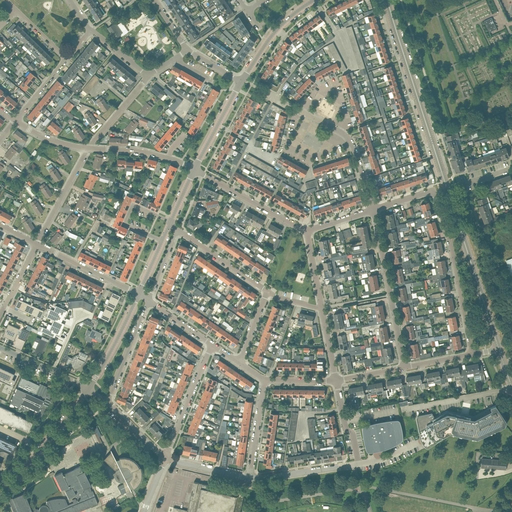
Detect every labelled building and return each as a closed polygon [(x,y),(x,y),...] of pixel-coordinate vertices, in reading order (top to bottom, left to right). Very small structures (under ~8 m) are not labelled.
[(181,0),(179,2),(177,0),(174,0),(168,4),(171,10),(176,7),(181,3),(184,1),(185,0),(181,0)] [(226,2),(224,0),(217,0),(214,2),(210,5),(212,7),(215,5),(216,8),(226,2)] [(349,0),(352,5),(355,10),(357,9),(355,4),(357,2),(356,0),(349,0)] [(96,6),(93,1),(87,5),(90,10),(96,6)] [(184,1),(181,3),(176,7),(171,10),(175,15),(181,10),(179,8),(185,3),(184,1)] [(109,8),(109,7),(112,12),(116,10),(112,2),(107,5),(109,8)] [(226,2),(216,8),(218,10),(215,12),(217,15),(229,7),(226,2)] [(344,2),(338,5),(340,8),(341,11),(347,8),(344,2)] [(338,5),(333,7),(334,11),(336,13),(341,11),(340,8),(338,5)] [(98,8),(96,6),(90,10),(94,15),(102,9),(101,7),(98,8)] [(229,14),(232,12),(229,7),(217,15),(218,17),(221,15),(222,16),(225,14),(226,16),(223,18),(225,21),(231,17),(229,14)] [(334,11),(333,7),(327,10),(332,19),(337,16),(336,13),(334,11)] [(181,10),(175,15),(178,20),(183,16),(190,11),(189,9),(186,11),(184,8),(181,10)] [(103,16),(105,14),(102,9),(94,15),(97,20),(103,16)] [(193,12),(192,10),(190,11),(183,16),(178,20),(181,25),(188,21),(191,18),(189,16),(192,14),(192,13),(193,12)] [(374,14),(368,16),(368,17),(366,18),(368,23),(376,20),(374,14)] [(323,20),(319,15),(314,19),(318,24),(323,20)] [(191,18),(188,21),(181,25),(185,30),(191,25),(201,19),(203,18),(201,16),(193,21),(191,18)] [(242,22),(238,17),(233,21),(236,26),(242,22)] [(489,33),(497,29),(491,18),(484,21),(489,33)] [(203,21),(201,19),(191,25),(185,30),(188,35),(194,31),(193,28),(203,21)] [(318,24),(314,19),(309,22),(313,28),(318,24)] [(213,25),(210,21),(207,23),(210,27),(200,34),(202,37),(207,33),(215,28),(213,25)] [(245,27),(242,22),(236,26),(240,31),(245,27)] [(313,28),(309,22),(304,26),(308,31),(311,35),(313,33),(310,30),(313,28)] [(121,35),(113,24),(108,28),(115,39),(116,38),(117,40),(122,37),(121,35)] [(17,25),(12,30),(10,27),(7,31),(10,34),(11,35),(14,32),(17,35),(22,30),(17,25)] [(308,31),(304,26),(299,29),(303,35),(308,31)] [(378,26),(372,28),(367,30),(369,35),(370,35),(380,32),(378,26)] [(245,27),(240,31),(243,36),(245,35),(249,33),(245,27)] [(200,32),(198,28),(194,31),(188,35),(192,40),(198,36),(196,33),(198,32),(198,33),(200,32)] [(303,35),(299,29),(294,33),(301,43),(306,39),(303,35)] [(22,30),(17,35),(15,37),(19,41),(21,39),(26,34),(22,30)] [(370,36),(370,37),(371,41),(372,41),(376,40),(382,38),(380,32),(370,35),(370,36)] [(251,37),(249,33),(245,35),(248,40),(246,43),(251,47),(255,42),(250,38),(251,37)] [(294,33),(289,37),(290,38),(288,40),(292,44),(296,47),(301,43),(294,33)] [(25,43),(30,38),(26,34),(21,39),(25,43)] [(27,49),(29,47),(34,42),(30,38),(25,43),(23,45),(27,49)] [(213,42),(211,41),(207,38),(203,44),(208,48),(213,42)] [(376,40),(372,41),(373,44),(376,43),(378,46),(384,44),(382,38),(376,40)] [(292,44),(288,40),(286,42),(285,41),(282,46),(288,50),(290,52),(293,47),(291,45),(292,44)] [(88,46),(94,50),(98,46),(92,41),(88,46)] [(34,42),(29,47),(27,49),(32,54),(34,51),(39,46),(34,42)] [(214,52),(218,47),(213,42),(208,48),(214,52)] [(248,52),(251,47),(246,43),(242,48),(248,52)] [(323,48),(324,50),(326,50),(331,61),(329,62),(334,71),(339,69),(340,69),(339,66),(337,64),(337,62),(336,63),(336,61),(334,59),(333,56),(332,53),(330,51),(329,48),(328,45),(323,48)] [(38,56),(43,50),(39,46),(34,51),(38,56)] [(94,50),(88,46),(84,50),(90,55),(94,50)] [(284,55),(288,50),(282,46),(278,51),(284,55)] [(220,56),(224,51),(218,47),(214,52),(220,56)] [(244,57),(248,52),(242,48),(238,53),(243,56),(244,57)] [(42,60),(47,55),(43,50),(38,56),(42,60)] [(86,60),(90,55),(84,50),(81,55),(86,60)] [(228,58),(230,55),(224,51),(220,56),(226,61),(228,58)] [(278,51),(275,56),(281,60),(283,62),(287,57),(284,55),(278,51)] [(244,57),(243,56),(238,53),(235,58),(240,62),(244,57)] [(47,64),(52,59),(47,55),(42,60),(47,64)] [(86,60),(81,55),(77,60),(82,64),(86,60)] [(283,62),(281,60),(275,56),(271,61),(277,65),(280,61),(283,62)] [(112,68),(116,62),(112,58),(107,64),(112,68)] [(231,64),(236,67),(240,62),(235,58),(232,61),(228,58),(226,61),(231,64)] [(78,69),(82,64),(77,60),(73,64),(78,69)] [(274,70),(277,65),(271,61),(268,67),(274,70)] [(116,62),(112,68),(110,69),(115,73),(116,72),(121,66),(116,62)] [(322,66),(318,67),(320,71),(323,77),(329,74),(325,66),(324,65),(323,62),(321,64),(322,66)] [(329,62),(324,65),(325,66),(329,74),(334,71),(329,62)] [(15,68),(17,69),(20,72),(22,74),(27,68),(22,63),(20,65),(20,66),(18,64),(15,68)] [(78,69),(73,64),(69,69),(75,74),(78,69)] [(103,69),(104,68),(101,66),(96,72),(101,76),(105,71),(103,69)] [(121,76),(126,70),(121,66),(116,72),(121,76)] [(181,70),(174,66),(171,72),(174,73),(173,76),(177,78),(178,76),(180,72),(181,70)] [(391,66),(386,68),(384,68),(386,74),(393,72),(391,66)] [(274,70),(268,67),(265,72),(273,77),(274,78),(276,75),(272,73),(274,70)] [(313,71),(314,73),(315,75),(318,80),(323,77),(320,71),(318,67),(318,68),(313,70),(313,71)] [(69,69),(65,74),(71,78),(73,80),(77,76),(75,74),(69,69)] [(126,79),(130,74),(126,70),(121,76),(126,79)] [(181,70),(180,72),(178,76),(182,78),(180,81),(184,82),(185,80),(188,74),(181,70)] [(36,77),(30,72),(26,77),(32,82),(36,77)] [(265,72),(261,77),(270,83),(273,79),(273,77),(265,72)] [(352,72),(349,73),(342,75),(344,81),(346,81),(351,79),(356,78),(355,76),(354,76),(352,72)] [(65,74),(61,78),(67,83),(71,78),(65,74)] [(126,79),(123,82),(128,86),(125,89),(128,92),(132,86),(130,84),(133,80),(135,78),(130,74),(129,75),(126,79)] [(192,84),(196,78),(188,74),(185,80),(192,84)] [(307,80),(305,82),(310,87),(314,82),(313,81),(311,79),(309,77),(307,75),(305,77),(307,80)] [(24,79),(22,77),(20,79),(29,86),(32,82),(26,77),(24,79)] [(200,88),(203,82),(196,78),(192,84),(200,88)] [(348,87),(352,86),(356,84),(355,81),(357,80),(356,78),(351,79),(346,81),(344,81),(346,87),(348,87)] [(397,84),(395,78),(388,80),(390,86),(397,84)] [(20,79),(18,81),(16,84),(19,86),(25,91),(29,86),(20,79)] [(54,83),(55,84),(53,85),(61,92),(63,90),(61,88),(63,85),(61,83),(57,80),(54,83)] [(71,89),(76,94),(81,87),(80,86),(76,82),(74,84),(74,85),(71,89)] [(303,84),(301,82),(299,84),(306,91),(310,87),(305,82),(303,84)] [(161,98),(164,100),(167,96),(165,94),(163,92),(163,91),(155,84),(151,89),(161,98)] [(306,91),(299,84),(298,84),(301,87),(297,91),(298,91),(299,93),(302,95),(306,91)] [(358,90),(356,84),(352,86),(348,87),(346,87),(348,93),(355,91),(358,90)] [(52,87),(52,86),(49,89),(58,96),(61,92),(53,85),(52,87)] [(219,92),(217,91),(210,87),(208,91),(206,94),(215,99),(219,92)] [(176,99),(178,97),(171,92),(166,88),(164,90),(169,94),(176,100),(176,99)] [(293,88),(288,93),(292,95),(297,100),(302,95),(299,93),(298,91),(297,91),(293,88)] [(47,92),(47,93),(46,94),(52,99),(54,101),(58,96),(49,89),(47,92)] [(349,96),(350,99),(360,96),(360,95),(359,93),(361,92),(360,89),(358,90),(355,91),(348,93),(347,93),(348,96),(349,96)] [(12,94),(10,97),(8,95),(3,101),(6,104),(7,105),(12,99),(15,96),(12,94)] [(45,96),(44,95),(42,98),(48,104),(52,99),(46,94),(45,96)] [(211,106),(215,99),(206,94),(202,101),(209,105),(211,106)] [(79,104),(81,99),(74,95),(71,100),(79,104)] [(394,97),(390,99),(392,105),(393,104),(394,104),(402,101),(400,95),(394,97)] [(350,99),(349,99),(350,102),(351,102),(352,105),(358,103),(362,101),(360,96),(350,99)] [(100,97),(95,101),(97,103),(98,103),(104,112),(109,108),(103,99),(102,99),(100,97)] [(39,101),(40,102),(39,103),(44,108),(48,104),(42,98),(39,101)] [(247,104),(256,109),(259,103),(250,98),(247,104)] [(17,103),(12,99),(7,105),(9,106),(12,109),(17,103)] [(148,103),(147,103),(140,111),(144,114),(145,115),(154,105),(149,101),(148,103)] [(211,106),(209,105),(202,101),(198,108),(201,110),(207,113),(211,106)] [(358,103),(352,105),(353,110),(360,108),(363,107),(362,101),(358,103)] [(394,104),(393,104),(394,107),(397,106),(398,109),(404,107),(402,101),(394,104)] [(66,104),(63,108),(65,110),(68,113),(69,112),(74,106),(68,102),(66,104)] [(37,105),(37,104),(34,107),(41,113),(43,110),(44,112),(46,110),(44,108),(39,103),(37,105)] [(247,104),(244,109),(250,112),(253,114),(256,109),(247,104)] [(32,110),(32,111),(31,112),(39,119),(43,114),(41,113),(34,107),(32,110)] [(404,107),(398,109),(395,110),(397,116),(406,113),(404,107)] [(354,111),(352,111),(353,114),(354,113),(355,116),(357,116),(362,114),(360,108),(353,110),(354,111)] [(82,112),(84,115),(85,117),(91,126),(97,123),(90,114),(88,112),(86,109),(82,112)] [(247,117),(250,112),(244,109),(241,114),(247,117)] [(65,110),(63,112),(65,114),(71,119),(74,116),(69,112),(68,113),(65,110)] [(202,121),(207,113),(201,110),(197,117),(202,121)] [(283,111),(282,113),(282,115),(279,114),(278,120),(285,122),(286,116),(287,112),(283,111)] [(27,118),(29,120),(30,119),(35,123),(39,119),(31,112),(30,114),(29,113),(27,117),(28,117),(27,118)] [(66,120),(65,121),(68,124),(71,119),(65,114),(63,117),(66,120)] [(241,114),(238,120),(244,123),(247,125),(248,122),(250,119),(247,117),(241,114)] [(357,116),(355,116),(357,122),(359,122),(362,121),(364,120),(362,114),(357,116)] [(154,122),(141,117),(139,121),(152,126),(153,127),(156,123),(153,123),(154,122)] [(198,128),(202,121),(197,117),(193,125),(198,128)] [(408,118),(405,119),(399,121),(401,127),(407,124),(410,124),(408,118)] [(132,121),(125,129),(129,133),(130,133),(139,123),(134,119),(132,121)] [(276,126),(283,128),(285,122),(278,120),(275,119),(273,125),(276,126)] [(54,123),(52,121),(50,123),(47,127),(51,131),(56,125),(58,123),(59,122),(57,120),(54,123)] [(243,126),(244,123),(238,120),(235,125),(241,128),(245,130),(246,128),(243,126)] [(171,122),(168,125),(176,131),(181,125),(176,121),(173,124),(171,122)] [(60,125),(58,123),(56,125),(51,131),(56,134),(61,128),(59,126),(60,125)] [(410,124),(407,124),(401,127),(403,133),(405,132),(411,130),(410,124)] [(176,131),(168,125),(162,131),(165,133),(171,138),(176,131)] [(193,125),(191,127),(188,132),(194,135),(198,128),(193,125)] [(235,125),(232,131),(238,134),(241,128),(235,125)] [(75,131),(73,132),(79,141),(85,137),(79,128),(78,129),(76,126),(73,128),(75,131)] [(20,144),(24,148),(27,145),(24,143),(27,139),(25,138),(25,137),(17,130),(13,135),(21,142),(20,144)] [(370,130),(367,131),(361,133),(363,139),(369,137),(373,136),(371,130),(370,130)] [(413,136),(411,130),(405,132),(407,138),(413,136)] [(153,131),(151,133),(157,137),(165,144),(171,138),(165,133),(162,138),(153,131)] [(450,135),(446,136),(448,142),(455,140),(457,140),(458,139),(460,139),(459,136),(457,131),(449,133),(450,135)] [(124,133),(123,139),(128,139),(129,140),(141,141),(144,137),(130,135),(130,134),(124,133)] [(234,143),(234,142),(236,137),(230,134),(227,140),(234,143)] [(413,136),(407,138),(404,139),(405,145),(409,144),(415,141),(413,136)] [(165,144),(157,137),(152,143),(155,145),(155,146),(160,151),(165,144)] [(231,148),(234,143),(227,140),(225,145),(231,148)] [(447,143),(447,144),(447,145),(448,145),(449,148),(457,146),(455,140),(448,142),(447,142),(447,143)] [(417,147),(415,141),(409,144),(411,149),(417,147)] [(15,143),(12,147),(11,147),(4,156),(8,159),(9,159),(16,151),(19,153),(23,149),(19,146),(15,143)] [(268,143),(266,149),(277,152),(279,145),(276,145),(272,144),(268,143)] [(234,150),(231,148),(225,145),(222,150),(228,154),(231,156),(234,150)] [(450,152),(450,153),(451,153),(451,154),(459,152),(457,146),(449,148),(450,152)] [(419,153),(417,147),(411,149),(412,155),(419,153)] [(500,150),(500,151),(501,151),(503,157),(503,158),(509,157),(508,155),(508,154),(509,153),(508,148),(506,149),(506,148),(501,149),(500,150)] [(62,150),(59,152),(60,154),(59,155),(62,160),(65,165),(70,161),(64,152),(63,152),(62,150)] [(220,153),(219,156),(225,159),(228,154),(222,150),(221,151),(220,153)] [(500,151),(495,153),(497,159),(498,161),(503,159),(503,158),(503,157),(501,151),(500,151)] [(461,157),(459,152),(451,154),(453,160),(461,157)] [(378,153),(375,154),(368,156),(370,162),(380,159),(378,153)] [(412,155),(409,156),(411,162),(421,159),(419,153),(412,155)] [(498,161),(495,153),(489,155),(492,163),(498,161)] [(100,155),(97,154),(96,156),(95,156),(92,167),(99,169),(102,158),(100,157),(100,155)] [(492,163),(489,155),(483,156),(486,165),(487,164),(487,165),(488,164),(492,163)] [(219,156),(216,161),(217,162),(222,165),(224,166),(227,160),(225,159),(219,156)] [(286,159),(280,156),(275,165),(281,168),(286,159)] [(486,165),(483,156),(478,158),(480,167),(484,165),(484,166),(485,165),(486,165)] [(472,160),(472,159),(466,161),(462,162),(461,157),(453,160),(452,160),(454,166),(456,172),(458,171),(458,173),(464,171),(463,169),(464,169),(464,167),(466,167),(467,169),(468,169),(468,170),(474,168),(473,163),(472,160)] [(348,158),(342,160),(344,166),(350,164),(348,158)] [(472,160),(473,163),(474,168),(474,169),(480,167),(478,158),(472,160)] [(148,159),(147,161),(147,163),(142,162),(141,167),(146,168),(147,166),(154,168),(156,161),(148,159)] [(288,168),(291,162),(286,159),(281,168),(283,165),(288,168)] [(381,165),(380,159),(370,162),(372,168),(378,166),(381,165)] [(133,168),(133,161),(125,160),(124,167),(125,167),(124,173),(126,173),(126,171),(133,172),(133,171),(133,168)] [(342,160),(336,162),(337,163),(338,168),(339,172),(342,171),(341,167),(344,166),(342,160)] [(216,161),(213,167),(219,170),(222,165),(216,161)] [(291,162),(288,168),(286,171),(291,174),(293,171),(296,165),(291,162)] [(336,162),(330,164),(331,165),(332,170),(334,174),(339,172),(338,168),(337,163),(336,162)] [(10,165),(6,168),(12,173),(10,175),(14,179),(17,175),(21,178),(23,175),(10,165)] [(176,168),(174,167),(170,165),(167,172),(173,175),(176,168)] [(299,174),(302,168),(296,165),(293,171),(299,174)] [(327,172),(324,165),(319,167),(322,178),(324,185),(325,188),(331,186),(329,181),(326,181),(323,173),(327,172)] [(378,166),(372,168),(374,174),(380,172),(380,170),(383,169),(381,165),(378,166)] [(51,168),(49,166),(46,168),(50,172),(56,181),(61,178),(55,169),(54,169),(52,167),(51,168)] [(322,178),(319,167),(313,169),(316,180),(317,182),(319,181),(319,179),(322,178)] [(305,175),(307,171),(302,168),(299,174),(304,177),(305,175)] [(241,174),(235,171),(235,173),(232,177),(238,181),(239,179),(241,174)] [(243,171),(241,174),(239,179),(238,181),(243,184),(248,174),(243,171)] [(169,183),(173,175),(167,172),(163,180),(169,183)] [(416,173),(413,174),(415,180),(416,184),(422,182),(422,180),(420,175),(418,172),(416,172),(416,173)] [(91,174),(88,181),(86,180),(84,186),(91,189),(95,179),(96,180),(97,177),(95,176),(91,174)] [(415,180),(413,174),(407,176),(410,186),(416,184),(415,180)] [(407,176),(401,178),(404,188),(410,186),(407,176)] [(247,177),(243,184),(248,186),(252,180),(247,177)] [(259,180),(254,177),(253,178),(252,180),(248,186),(254,189),(257,183),(259,180)] [(499,179),(501,187),(503,191),(508,189),(507,185),(504,177),(501,178),(499,179)] [(404,188),(401,178),(395,180),(398,189),(404,188)] [(493,182),(496,189),(501,187),(499,179),(498,180),(497,179),(496,180),(493,181),(493,182)] [(166,190),(169,183),(163,180),(160,188),(166,190)] [(262,182),(260,185),(257,183),(254,189),(259,192),(264,183),(262,182)] [(487,189),(488,192),(490,192),(496,190),(496,189),(493,182),(487,184),(489,188),(487,189)] [(30,188),(29,186),(27,184),(24,186),(27,190),(33,196),(36,194),(31,188),(30,188)] [(45,186),(44,184),(39,187),(41,189),(47,198),(52,195),(46,186),(45,186)] [(383,184),(382,184),(378,185),(381,195),(387,193),(384,187),(383,184)] [(262,186),(259,192),(265,195),(268,189),(270,186),(267,185),(265,188),(262,186)] [(393,191),(390,185),(384,187),(387,193),(393,191)] [(272,188),(270,186),(265,195),(270,198),(275,189),(272,188)] [(337,193),(338,197),(337,197),(339,202),(336,203),(339,210),(344,208),(342,198),(340,192),(338,192),(336,186),(332,187),(332,189),(332,190),(333,194),(337,193)] [(210,190),(203,187),(200,195),(206,198),(208,193),(213,195),(214,192),(210,190)] [(163,198),(166,190),(160,188),(157,195),(163,198)] [(131,200),(132,198),(133,194),(125,190),(120,202),(122,204),(122,203),(128,206),(131,200)] [(353,194),(356,204),(362,202),(359,192),(353,194)] [(96,201),(96,200),(100,201),(100,200),(101,200),(101,203),(100,203),(99,206),(102,208),(107,197),(103,196),(93,193),(91,199),(92,201),(94,202),(96,201)] [(87,197),(83,194),(82,197),(81,196),(76,206),(81,209),(83,206),(86,207),(87,207),(88,204),(88,203),(85,202),(86,200),(90,201),(91,198),(87,197)] [(139,204),(141,197),(133,194),(132,198),(131,200),(139,204)] [(281,197),(276,194),(275,195),(273,200),(278,203),(281,197)] [(353,194),(347,196),(347,197),(350,206),(356,204),(353,194)] [(487,194),(484,196),(480,197),(481,199),(477,200),(479,206),(480,206),(486,204),(487,204),(488,203),(485,197),(488,196),(487,194)] [(159,205),(163,198),(157,195),(153,203),(159,205)] [(286,195),(284,198),(281,197),(278,203),(283,206),(287,200),(288,197),(289,196),(286,195)] [(291,199),(288,197),(287,200),(283,206),(289,209),(292,203),(294,199),(292,198),(291,199)] [(350,206),(347,197),(342,198),(344,208),(350,206)] [(143,198),(140,204),(157,212),(159,206),(159,205),(153,203),(146,199),(143,198)] [(335,199),(329,201),(330,202),(331,205),(333,211),(339,210),(336,203),(335,199)] [(35,200),(32,203),(33,205),(32,206),(38,215),(43,211),(37,202),(37,203),(35,200)] [(206,202),(207,208),(219,206),(218,200),(206,202)] [(120,202),(118,206),(117,205),(116,209),(119,211),(125,213),(128,206),(122,203),(122,204),(120,202)] [(297,206),(294,212),(299,215),(304,206),(305,205),(304,205),(305,203),(303,202),(303,204),(299,202),(297,206)] [(330,202),(324,204),(325,207),(327,213),(333,211),(331,205),(330,202)] [(229,209),(227,213),(232,216),(231,217),(232,218),(228,224),(232,226),(237,218),(234,216),(236,213),(237,213),(238,211),(240,207),(233,203),(230,209),(229,209)] [(292,203),(289,209),(294,212),(297,206),(292,203)] [(430,209),(429,203),(421,205),(423,211),(430,209)] [(479,207),(478,207),(479,209),(481,212),(488,209),(486,204),(487,204),(486,204),(480,206),(479,206),(478,206),(479,207)] [(27,217),(30,213),(24,206),(17,213),(20,217),(24,213),(27,217)] [(192,214),(198,216),(200,211),(203,212),(204,209),(201,208),(196,206),(192,214)] [(310,209),(304,206),(299,215),(305,218),(308,212),(310,209)] [(492,208),(488,209),(481,212),(483,218),(490,215),(494,213),(492,208)] [(420,212),(421,214),(424,213),(425,217),(432,215),(430,209),(423,211),(420,212)] [(122,221),(125,213),(119,211),(116,218),(120,220),(122,221)] [(241,214),(238,220),(241,222),(244,224),(244,223),(246,220),(249,221),(253,214),(247,211),(245,216),(241,214)] [(394,214),(392,214),(385,216),(386,222),(398,219),(401,219),(401,217),(397,217),(397,216),(398,214),(397,213),(396,212),(394,212),(394,214)] [(11,221),(14,217),(6,213),(3,220),(8,223),(10,220),(11,221)] [(71,216),(71,215),(64,224),(69,228),(76,219),(77,217),(73,213),(71,216)] [(249,221),(252,223),(249,229),(251,231),(253,227),(259,217),(253,214),(249,221)] [(484,217),(483,218),(485,224),(486,223),(490,222),(490,224),(495,222),(500,220),(499,216),(496,217),(492,218),(490,215),(484,217)] [(23,222),(29,232),(34,228),(28,219),(27,220),(26,217),(23,219),(24,221),(23,222)] [(260,227),(264,220),(259,217),(253,227),(256,228),(257,226),(260,227)] [(122,221),(120,220),(116,218),(112,226),(118,228),(120,226),(122,221)] [(198,220),(196,223),(190,219),(187,225),(194,229),(196,226),(200,228),(203,223),(198,220)] [(398,219),(386,222),(387,228),(396,226),(397,229),(407,227),(406,223),(399,225),(398,219)] [(427,224),(428,227),(424,229),(425,231),(426,231),(437,228),(435,221),(430,223),(427,224)] [(220,233),(221,234),(222,233),(223,231),(226,228),(229,230),(230,228),(224,223),(218,232),(220,234),(220,233)] [(270,224),(269,226),(266,231),(272,234),(276,227),(270,224)] [(109,228),(117,232),(124,235),(127,229),(120,226),(118,228),(118,229),(111,226),(109,228)] [(368,233),(366,226),(359,227),(361,234),(368,233)] [(407,227),(397,229),(397,231),(388,233),(389,239),(401,237),(400,232),(409,230),(408,226),(407,227)] [(272,234),(270,237),(273,238),(274,235),(278,237),(282,230),(276,227),(272,234)] [(258,234),(255,240),(257,241),(260,235),(263,230),(260,228),(257,234),(258,234)] [(437,228),(426,231),(428,237),(423,238),(423,241),(430,240),(429,237),(438,234),(437,228)] [(129,230),(126,236),(136,241),(142,243),(143,243),(145,237),(129,230)] [(260,236),(257,242),(260,244),(266,232),(263,230),(260,235),(260,236)] [(50,240),(55,245),(62,237),(61,235),(63,233),(60,231),(58,233),(57,232),(50,240)] [(81,237),(70,233),(68,237),(79,241),(81,237)] [(224,237),(221,234),(220,233),(220,234),(218,236),(214,241),(216,243),(215,244),(218,246),(219,245),(224,237)] [(369,240),(368,233),(361,234),(362,241),(369,240)] [(224,248),(229,240),(224,237),(219,245),(224,248)] [(401,237),(389,239),(391,246),(398,244),(397,241),(402,240),(401,237)] [(232,239),(231,238),(229,240),(224,248),(229,251),(232,246),(230,244),(232,241),(231,240),(232,239)] [(273,247),(278,249),(282,240),(277,238),(273,247)] [(331,246),(330,244),(330,239),(319,241),(320,248),(331,246)] [(360,249),(357,250),(356,247),(352,248),(353,254),(363,252),(362,249),(371,247),(369,240),(362,241),(363,245),(359,246),(360,249)] [(139,251),(142,243),(136,241),(133,248),(139,251)] [(235,241),(233,245),(232,246),(229,251),(233,254),(239,246),(236,244),(237,242),(235,241)] [(442,247),(441,241),(433,242),(435,249),(442,247)] [(15,242),(13,245),(12,248),(15,249),(21,252),(24,246),(15,242)] [(416,246),(415,243),(409,244),(401,246),(399,246),(399,248),(391,250),(391,254),(392,254),(393,257),(404,255),(403,251),(406,251),(406,248),(416,246)] [(186,247),(180,244),(178,249),(190,253),(190,252),(192,249),(189,248),(186,247)] [(239,246),(233,254),(238,258),(240,255),(242,252),(244,249),(239,246)] [(331,246),(320,248),(322,255),(327,254),(329,254),(327,247),(331,246)] [(435,249),(431,250),(432,255),(427,256),(428,260),(433,259),(433,256),(443,254),(442,247),(435,249)] [(136,258),(139,251),(133,248),(130,256),(136,258)] [(18,258),(21,252),(15,249),(12,255),(18,258)] [(178,249),(179,249),(178,251),(178,252),(177,255),(183,257),(185,254),(187,255),(188,253),(190,254),(190,253),(178,249)] [(244,249),(242,252),(240,255),(238,258),(243,261),(248,253),(244,249)] [(8,253),(5,251),(4,253),(11,257),(9,260),(15,264),(18,258),(12,255),(8,253)] [(88,256),(85,254),(80,252),(77,258),(85,262),(88,256)] [(97,256),(90,252),(88,256),(85,262),(92,265),(96,260),(97,256)] [(249,252),(249,253),(248,253),(243,261),(248,264),(251,260),(254,255),(249,252)] [(256,252),(254,255),(251,260),(248,264),(253,267),(256,262),(259,257),(257,256),(258,254),(256,252)] [(373,261),(372,254),(369,254),(365,255),(366,260),(366,262),(370,261),(373,261)] [(183,257),(177,255),(176,258),(175,258),(174,260),(181,263),(183,257)] [(194,261),(197,263),(194,267),(197,269),(197,268),(199,265),(203,258),(202,257),(199,255),(194,261)] [(393,257),(394,264),(396,263),(399,263),(401,262),(404,262),(404,257),(406,257),(405,255),(404,255),(393,257)] [(48,259),(42,256),(39,262),(46,266),(52,269),(54,265),(47,262),(48,259)] [(132,266),(136,258),(130,256),(126,263),(132,266)] [(264,261),(259,257),(256,262),(253,267),(257,271),(261,265),(264,261)] [(205,260),(203,258),(199,265),(197,268),(199,269),(201,266),(204,268),(208,262),(205,259),(205,260)] [(428,264),(434,263),(434,266),(438,265),(438,268),(446,266),(444,260),(434,262),(433,259),(428,260),(428,264)] [(13,269),(15,264),(9,260),(6,266),(13,269)] [(100,269),(103,263),(96,260),(92,265),(100,269)] [(181,263),(174,260),(173,262),(174,262),(173,266),(179,268),(181,263)] [(267,263),(264,261),(261,265),(257,271),(262,274),(266,269),(263,267),(267,263)] [(331,269),(330,261),(323,263),(325,270),(331,269)] [(361,263),(363,270),(366,269),(366,270),(368,269),(369,269),(370,269),(375,268),(373,261),(370,261),(366,262),(361,263)] [(45,269),(46,266),(39,262),(36,267),(47,273),(48,270),(45,269)] [(211,264),(208,262),(204,268),(209,271),(213,265),(211,264)] [(108,273),(110,267),(103,263),(100,269),(108,273)] [(129,274),(132,266),(126,263),(123,271),(129,274)] [(395,269),(396,276),(398,275),(403,275),(407,274),(406,269),(412,268),(412,266),(411,263),(405,265),(406,267),(399,268),(395,269)] [(215,266),(214,266),(213,265),(209,271),(214,274),(218,268),(215,266)] [(10,275),(13,269),(6,266),(3,272),(10,275)] [(179,268),(173,266),(172,269),(171,269),(170,271),(177,274),(179,268)] [(446,266),(438,268),(439,274),(447,273),(446,266)] [(47,273),(36,267),(33,273),(45,280),(48,274),(47,273)] [(221,271),(221,270),(218,268),(214,274),(219,278),(223,272),(221,271)] [(331,269),(325,270),(326,277),(333,276),(331,269)] [(68,271),(67,273),(65,277),(62,275),(60,281),(65,284),(66,281),(69,283),(71,280),(74,274),(68,271)] [(123,271),(120,278),(126,281),(129,274),(123,271)] [(177,274),(170,271),(169,273),(170,273),(168,276),(175,279),(177,274)] [(7,280),(10,275),(3,272),(0,277),(7,280)] [(59,279),(61,274),(58,272),(52,283),(53,284),(51,289),(53,291),(59,279)] [(224,272),(224,273),(223,272),(219,278),(223,281),(226,277),(228,275),(224,272)] [(45,280),(33,273),(30,279),(36,282),(43,285),(45,280)] [(73,281),(71,286),(70,289),(73,290),(74,287),(76,283),(79,276),(74,274),(71,280),(73,281)] [(228,275),(226,277),(223,281),(221,284),(226,287),(232,278),(230,277),(231,277),(228,275)] [(369,278),(364,279),(365,284),(374,282),(377,282),(376,275),(373,275),(371,276),(369,276),(369,278)] [(82,286),(85,279),(79,276),(76,283),(82,286)] [(175,279),(168,276),(167,280),(166,279),(165,282),(173,285),(176,286),(178,283),(174,282),(175,279)] [(345,277),(335,279),(336,283),(328,284),(329,291),(340,289),(339,282),(345,281),(345,279),(348,279),(348,277),(345,277)] [(430,282),(430,283),(437,281),(439,287),(442,287),(447,286),(449,285),(448,279),(440,280),(439,277),(429,279),(427,280),(428,282),(430,282)] [(234,279),(232,278),(226,287),(226,288),(225,288),(228,290),(231,286),(233,287),(237,281),(234,279)] [(33,288),(36,282),(30,279),(27,284),(29,285),(33,288)] [(87,288),(91,282),(85,279),(82,286),(87,288)] [(240,284),(240,283),(237,281),(233,287),(238,291),(242,285),(240,284)] [(93,291),(96,285),(91,282),(87,288),(93,291)] [(173,285),(165,282),(165,284),(164,287),(171,290),(173,285)] [(374,282),(365,284),(366,291),(363,292),(363,295),(368,294),(367,291),(373,290),(379,289),(377,282),(374,282)] [(413,286),(412,282),(402,284),(403,287),(399,288),(400,295),(402,294),(411,293),(410,293),(409,286),(413,286)] [(56,297),(63,284),(60,283),(54,296),(56,297)] [(33,288),(29,285),(27,284),(24,290),(26,291),(25,294),(30,297),(31,293),(30,293),(32,291),(45,297),(46,294),(40,291),(37,290),(33,288)] [(98,297),(102,288),(96,285),(93,291),(96,293),(95,295),(98,297)] [(238,291),(234,296),(237,297),(240,292),(243,294),(247,288),(243,286),(242,285),(238,291)] [(163,290),(162,290),(161,292),(160,293),(168,296),(169,295),(171,296),(173,291),(171,290),(164,287),(163,290)] [(245,295),(241,300),(242,301),(240,303),(243,305),(246,300),(252,292),(250,290),(247,288),(243,294),(245,295)] [(330,298),(337,297),(340,296),(339,289),(340,289),(329,291),(330,298)] [(185,295),(181,292),(178,299),(181,301),(177,307),(181,309),(182,310),(186,304),(190,299),(191,297),(189,295),(187,298),(185,296),(185,295)] [(253,292),(252,292),(246,300),(243,305),(245,306),(250,299),(252,300),(256,294),(253,292)] [(120,296),(118,295),(112,293),(109,299),(117,302),(118,300),(120,296)] [(168,296),(160,293),(159,297),(171,301),(172,299),(168,297),(168,296)] [(409,300),(409,303),(418,301),(418,299),(412,299),(411,293),(402,294),(400,295),(401,301),(402,301),(409,300)] [(214,300),(211,298),(207,295),(205,298),(209,301),(213,303),(214,300)] [(452,298),(452,297),(444,299),(445,303),(441,303),(442,306),(453,304),(452,301),(453,301),(453,297),(452,298)] [(18,299),(15,307),(19,309),(19,308),(21,310),(25,302),(18,299)] [(117,302),(109,299),(106,305),(104,304),(114,309),(116,305),(115,305),(117,302)] [(418,301),(409,303),(410,305),(403,307),(404,313),(405,313),(414,311),(413,307),(417,306),(417,304),(419,304),(418,301)] [(31,302),(30,305),(25,302),(21,310),(24,311),(23,311),(27,313),(32,303),(31,302)] [(32,305),(33,303),(32,303),(27,313),(31,315),(32,314),(34,315),(37,308),(32,305)] [(114,309),(104,304),(103,305),(106,306),(103,312),(109,314),(111,315),(112,313),(114,309)] [(187,314),(191,307),(186,304),(182,310),(184,311),(187,314)] [(443,312),(430,314),(431,318),(434,317),(444,315),(444,312),(454,310),(453,304),(442,306),(443,312)] [(193,305),(191,308),(191,307),(187,314),(190,316),(192,317),(196,311),(199,306),(199,305),(197,305),(196,307),(193,305)] [(376,306),(371,307),(373,315),(376,314),(376,313),(383,312),(382,305),(376,306)] [(49,309),(47,313),(48,313),(61,319),(62,316),(65,317),(67,311),(56,306),(53,310),(49,308),(49,309)] [(201,307),(199,306),(196,311),(192,317),(193,318),(196,320),(203,311),(200,309),(201,307)] [(283,310),(280,308),(273,306),(271,312),(280,315),(283,310)] [(40,319),(44,311),(37,308),(34,315),(36,317),(40,319)] [(211,309),(209,308),(205,312),(203,311),(196,320),(200,322),(201,323),(211,309)] [(210,321),(208,319),(213,311),(211,309),(201,323),(203,324),(203,325),(206,327),(209,322),(210,321)] [(249,321),(250,318),(246,315),(247,314),(240,309),(237,313),(249,321)] [(423,317),(423,316),(416,318),(414,311),(405,313),(404,313),(405,320),(406,320),(407,320),(412,319),(413,321),(424,319),(423,317)] [(111,315),(109,314),(103,312),(100,318),(108,322),(110,318),(109,318),(111,315)] [(278,321),(280,315),(271,312),(269,318),(275,320),(278,321)] [(376,314),(372,315),(373,322),(369,322),(370,326),(377,324),(379,324),(378,320),(385,319),(383,312),(376,313),(376,314)] [(53,321),(51,325),(62,330),(65,324),(60,322),(61,319),(48,313),(46,317),(53,321)] [(305,322),(306,315),(299,313),(298,321),(305,322)] [(343,313),(341,313),(334,315),(335,322),(346,319),(345,314),(344,314),(343,313)] [(306,315),(305,322),(304,325),(312,327),(314,336),(318,336),(316,325),(312,325),(313,323),(312,323),(313,316),(306,315)] [(163,321),(151,316),(149,321),(150,321),(157,324),(158,324),(158,322),(161,324),(163,321)] [(455,316),(453,317),(448,318),(449,324),(454,323),(457,323),(455,316)] [(213,317),(210,321),(209,322),(206,327),(209,329),(211,330),(217,320),(213,317)] [(222,318),(220,317),(217,320),(211,330),(213,331),(212,331),(216,333),(220,327),(217,326),(222,318)] [(273,326),(275,320),(269,318),(267,324),(273,326)] [(287,330),(288,331),(290,327),(295,329),(298,321),(295,320),(291,318),(287,330)] [(335,322),(336,329),(345,327),(346,330),(357,328),(356,325),(347,327),(346,319),(335,322)] [(424,319),(413,321),(413,324),(406,326),(408,332),(409,332),(416,331),(417,331),(416,324),(424,322),(424,319)] [(157,324),(150,321),(149,323),(150,323),(148,326),(155,329),(157,324)] [(227,327),(222,323),(220,327),(216,333),(219,335),(221,336),(224,331),(226,328),(227,327)] [(6,328),(5,328),(4,330),(5,331),(3,336),(13,341),(19,329),(8,324),(6,328)] [(271,332),(273,326),(267,324),(264,330),(271,332)] [(362,335),(369,333),(368,330),(375,328),(376,335),(387,333),(386,326),(378,328),(377,324),(370,326),(364,327),(361,327),(362,335)] [(62,330),(51,325),(49,330),(42,327),(41,327),(40,331),(53,337),(54,334),(59,336),(62,330)] [(168,325),(164,335),(167,336),(168,334),(173,337),(177,331),(168,325)] [(155,329),(148,326),(147,330),(146,329),(145,331),(153,334),(155,329)] [(231,331),(226,328),(224,331),(221,336),(222,337),(222,338),(225,340),(228,337),(229,334),(231,331)] [(238,332),(236,334),(234,337),(230,343),(232,344),(235,346),(239,340),(241,337),(240,336),(243,331),(240,328),(239,330),(238,332)] [(357,328),(346,330),(346,334),(338,335),(339,343),(346,341),(350,340),(348,333),(357,332),(357,328)] [(18,338),(25,341),(29,332),(22,329),(18,338)] [(85,338),(85,339),(85,340),(86,340),(91,342),(93,338),(100,342),(101,339),(98,338),(99,336),(100,336),(101,334),(92,329),(91,331),(87,330),(85,335),(85,336),(86,336),(85,338)] [(270,335),(271,332),(264,330),(262,336),(271,339),(273,340),(274,336),(270,335)] [(153,334),(145,331),(145,334),(144,337),(151,340),(153,334)] [(177,331),(173,337),(175,338),(170,346),(173,347),(174,345),(178,340),(181,334),(177,331)] [(414,338),(416,338),(418,337),(418,336),(416,331),(409,332),(408,332),(409,339),(410,339),(414,338)] [(370,344),(371,347),(381,345),(381,342),(382,341),(384,341),(389,340),(387,333),(376,335),(377,342),(370,344)] [(182,343),(186,337),(181,334),(178,340),(182,343)] [(234,337),(229,334),(228,337),(225,340),(228,342),(229,342),(230,343),(234,337)] [(269,345),(271,339),(262,336),(260,342),(269,345)] [(41,339),(36,337),(35,341),(32,347),(36,348),(34,352),(37,353),(37,352),(42,354),(43,352),(47,342),(41,339)] [(142,340),(141,342),(152,347),(153,348),(154,344),(150,342),(151,340),(144,337),(143,340),(142,340)] [(187,346),(191,341),(186,337),(182,343),(187,346)] [(420,340),(416,340),(417,343),(410,344),(411,351),(413,351),(419,349),(422,349),(421,344),(428,343),(427,341),(434,339),(433,337),(428,338),(420,340)] [(192,350),(195,346),(196,344),(191,341),(187,346),(192,350)] [(339,343),(341,350),(349,348),(350,351),(361,349),(360,346),(351,348),(351,344),(347,345),(346,341),(339,343)] [(453,343),(449,344),(451,349),(447,350),(448,351),(448,354),(454,353),(453,350),(462,348),(460,341),(453,343)] [(152,347),(141,342),(140,344),(141,345),(140,348),(150,352),(152,347)] [(267,351),(269,345),(260,342),(258,348),(264,350),(267,351)] [(196,344),(195,346),(192,350),(190,353),(187,357),(188,358),(191,359),(195,362),(196,359),(192,356),(195,352),(197,353),(201,347),(196,344)] [(390,347),(388,347),(384,348),(383,348),(384,355),(389,354),(391,354),(390,347)] [(150,352),(140,348),(138,351),(137,353),(144,356),(148,357),(149,357),(151,352),(150,352)] [(262,356),(264,350),(258,348),(255,354),(262,356)] [(361,349),(350,351),(350,355),(342,356),(343,364),(353,362),(353,361),(355,361),(353,354),(362,353),(361,352),(366,351),(365,348),(361,349)] [(62,356),(66,358),(65,359),(66,358),(68,359),(66,364),(69,365),(69,366),(72,368),(74,368),(80,370),(82,364),(83,363),(83,362),(84,363),(88,355),(80,351),(78,356),(79,356),(77,360),(73,358),(69,357),(67,356),(69,351),(65,349),(62,356)] [(411,351),(412,358),(414,357),(420,356),(420,359),(421,359),(428,358),(431,357),(430,353),(427,353),(424,354),(423,349),(422,349),(419,349),(413,351),(411,351)] [(144,356),(137,353),(136,355),(137,355),(135,359),(142,361),(146,363),(148,357),(144,356)] [(179,362),(180,363),(179,365),(182,366),(187,368),(189,369),(192,370),(194,365),(185,361),(186,359),(182,356),(179,354),(177,358),(178,358),(177,361),(179,362)] [(255,354),(253,360),(263,364),(265,358),(262,356),(255,354)] [(384,355),(381,356),(380,356),(382,363),(386,362),(393,361),(391,354),(389,354),(384,355)] [(371,360),(378,359),(377,357),(367,359),(369,366),(372,365),(371,360)] [(142,361),(135,359),(134,362),(133,361),(132,364),(140,367),(142,361)] [(224,363),(219,360),(218,362),(215,366),(213,370),(214,371),(211,374),(215,376),(218,372),(219,371),(223,365),(224,363)] [(352,369),(354,369),(353,364),(353,362),(343,364),(345,371),(352,369)] [(223,365),(220,369),(219,371),(221,373),(224,374),(225,372),(228,368),(229,367),(226,365),(224,363),(223,365)] [(140,367),(132,364),(132,366),(131,369),(138,372),(140,367)] [(478,366),(478,364),(472,365),(473,372),(474,376),(480,375),(481,382),(485,381),(483,370),(479,371),(478,366)] [(192,370),(189,369),(187,368),(182,366),(180,371),(183,373),(187,374),(190,375),(192,370)] [(0,378),(11,384),(13,380),(11,379),(12,379),(14,374),(0,367),(0,378)] [(227,374),(226,376),(229,378),(230,376),(232,372),(234,370),(229,367),(228,368),(225,372),(227,374)] [(138,372),(131,369),(130,373),(129,372),(128,374),(140,379),(141,377),(136,375),(138,372)] [(452,371),(452,369),(446,370),(446,372),(446,373),(447,378),(451,377),(452,381),(454,380),(453,376),(452,371)] [(237,375),(239,373),(234,370),(232,372),(230,376),(235,379),(237,375)] [(442,386),(445,385),(444,379),(441,380),(439,374),(439,371),(432,372),(433,375),(434,380),(434,383),(435,384),(441,383),(442,386)] [(427,378),(428,381),(428,382),(424,383),(425,388),(426,389),(429,389),(428,384),(434,383),(434,380),(433,375),(432,372),(426,374),(427,376),(427,378)] [(187,381),(190,375),(187,374),(183,373),(182,375),(177,373),(176,376),(181,378),(185,380),(187,381)] [(242,378),(243,377),(239,373),(237,375),(235,379),(240,382),(242,378)] [(140,379),(128,374),(127,377),(128,377),(127,380),(131,382),(133,383),(137,384),(138,382),(139,383),(140,379)] [(422,382),(420,375),(413,376),(414,383),(422,382)] [(406,378),(407,382),(407,384),(405,384),(407,398),(409,398),(409,395),(411,384),(414,383),(413,376),(406,378)] [(22,377),(19,382),(10,403),(41,417),(46,406),(47,407),(51,399),(49,399),(53,392),(22,377)] [(247,382),(248,380),(243,377),(242,378),(240,382),(244,385),(247,382)] [(214,386),(217,387),(218,382),(216,381),(210,378),(208,384),(209,384),(214,386)] [(403,392),(404,396),(405,399),(407,398),(405,384),(402,385),(402,383),(401,379),(394,380),(395,387),(399,386),(400,390),(402,389),(403,393),(403,392)] [(131,382),(127,380),(125,383),(124,385),(134,389),(136,390),(136,388),(132,386),(133,383),(131,382)] [(249,389),(253,383),(248,380),(247,382),(244,385),(245,386),(249,389)] [(394,380),(387,381),(388,390),(386,390),(387,395),(387,396),(391,396),(390,393),(393,392),(392,388),(395,387),(394,380)] [(179,383),(175,382),(173,388),(176,389),(181,390),(183,391),(185,386),(183,385),(179,383)] [(383,391),(382,382),(375,384),(377,395),(383,394),(383,396),(387,395),(386,390),(383,391)] [(217,387),(214,386),(209,384),(208,384),(205,389),(212,392),(214,393),(216,393),(218,388),(217,387)] [(375,384),(368,385),(369,393),(367,394),(368,399),(371,399),(371,396),(377,395),(375,384)] [(134,389),(124,385),(123,387),(124,388),(122,391),(129,394),(132,395),(134,389)] [(364,394),(362,386),(355,387),(357,394),(360,394),(361,398),(364,398),(364,401),(367,400),(367,399),(368,399),(367,394),(364,394)] [(355,387),(348,389),(350,399),(354,399),(353,395),(357,394),(355,387)] [(171,390),(170,392),(174,394),(178,396),(181,397),(183,391),(181,390),(176,389),(175,392),(171,390)] [(212,398),(214,393),(212,392),(205,389),(203,394),(210,397),(212,398)] [(121,394),(120,394),(119,396),(127,399),(130,400),(131,397),(128,396),(129,394),(122,391),(121,394)] [(170,392),(167,391),(164,397),(166,397),(168,398),(176,401),(179,402),(181,397),(178,396),(174,394),(170,392)] [(144,393),(142,398),(145,400),(149,401),(151,396),(145,393),(144,393)] [(215,399),(212,398),(210,397),(203,394),(201,400),(211,403),(213,404),(215,399)] [(117,400),(128,405),(128,407),(129,409),(133,406),(129,402),(126,401),(127,399),(119,396),(117,400)] [(170,405),(176,408),(179,402),(176,401),(168,398),(166,404),(167,404),(170,405)] [(145,403),(142,400),(136,406),(138,409),(134,413),(139,418),(144,413),(140,409),(144,404),(149,409),(151,406),(146,402),(145,403)] [(205,408),(209,409),(211,403),(201,400),(199,405),(201,406),(205,408)] [(174,413),(176,408),(170,405),(167,404),(165,410),(174,413)] [(417,419),(420,437),(421,438),(422,438),(423,438),(425,441),(424,441),(424,442),(423,442),(423,443),(423,444),(425,447),(426,447),(426,448),(427,448),(428,448),(429,448),(444,437),(445,438),(449,434),(478,441),(506,427),(506,420),(496,405),(487,410),(474,416),(468,415),(460,414),(447,411),(441,414),(439,415),(435,418),(432,413),(419,416),(418,416),(418,417),(417,417),(417,418),(417,419)] [(0,406),(0,422),(4,424),(4,423),(12,427),(13,425),(16,426),(16,427),(28,433),(32,423),(21,417),(18,415),(18,416),(14,414),(14,413),(0,406)] [(197,410),(194,416),(196,417),(201,418),(204,420),(206,421),(208,418),(205,417),(206,414),(203,413),(198,411),(197,410)] [(144,413),(139,418),(144,424),(147,420),(149,418),(144,413)] [(164,424),(169,426),(172,419),(166,416),(165,418),(166,418),(163,423),(164,424)] [(204,420),(201,418),(196,417),(194,416),(192,421),(194,422),(199,424),(202,425),(204,420)] [(369,452),(372,452),(375,452),(377,451),(380,451),(383,450),(385,449),(388,448),(390,447),(393,446),(394,445),(396,445),(398,443),(401,442),(401,441),(402,441),(402,440),(403,440),(403,439),(403,438),(403,437),(403,436),(403,434),(403,432),(402,430),(402,429),(401,426),(401,424),(401,423),(400,422),(400,421),(399,420),(398,420),(397,420),(395,420),(391,420),(387,421),(382,421),(380,422),(377,422),(373,423),(370,424),(368,425),(365,426),(364,426),(363,427),(363,428),(362,428),(362,429),(363,431),(363,434),(363,437),(364,440),(364,442),(365,445),(366,448),(366,450),(367,450),(367,451),(368,452),(369,452)] [(154,424),(152,425),(149,429),(153,433),(155,432),(159,428),(162,426),(157,421),(154,424)] [(194,422),(192,421),(190,426),(192,427),(202,431),(203,429),(201,428),(202,425),(199,424),(194,422)] [(190,426),(188,432),(191,433),(189,437),(190,437),(193,437),(197,438),(199,439),(202,431),(192,427),(190,426)] [(97,432),(95,428),(90,430),(92,435),(95,433),(103,451),(106,450),(97,432)] [(153,433),(159,439),(160,437),(164,433),(161,430),(159,428),(155,432),(153,433)] [(326,430),(327,433),(323,434),(324,438),(333,436),(338,435),(336,428),(330,429),(326,430)] [(15,448),(16,445),(0,437),(0,465),(2,463),(0,461),(0,450),(1,450),(2,450),(3,450),(4,450),(12,454),(15,448)] [(182,453),(189,455),(191,446),(185,445),(186,438),(183,437),(181,446),(184,447),(182,453)] [(341,455),(341,453),(341,451),(340,449),(340,446),(336,446),(335,437),(332,437),(333,442),(333,446),(334,450),(334,454),(335,456),(341,455)] [(197,438),(195,447),(191,446),(189,455),(196,456),(197,454),(199,454),(203,440),(199,439),(197,438)] [(211,451),(204,449),(206,440),(203,440),(199,454),(203,455),(202,458),(209,459),(211,451)] [(310,448),(309,443),(306,443),(307,449),(307,454),(308,458),(308,460),(315,459),(315,457),(314,453),(311,453),(310,449),(310,450),(310,448)] [(219,445),(217,452),(211,451),(209,459),(216,461),(216,460),(219,461),(220,455),(222,446),(219,445)] [(291,456),(288,457),(288,455),(285,455),(285,456),(284,461),(288,461),(289,463),(295,462),(295,460),(294,453),(294,452),(293,448),(290,449),(291,456)] [(111,451),(103,459),(116,471),(115,471),(115,472),(114,473),(114,474),(114,475),(114,476),(114,477),(114,478),(115,479),(115,480),(116,480),(116,481),(117,481),(118,482),(119,482),(120,482),(121,482),(122,482),(123,482),(124,484),(117,487),(121,495),(126,492),(130,490),(131,491),(130,489),(133,489),(137,486),(139,482),(141,477),(141,472),(140,467),(139,467),(139,468),(136,464),(133,461),(129,458),(124,457),(119,458),(119,459),(116,460),(113,454),(111,450),(110,450),(111,451)] [(507,461),(505,460),(482,459),(481,468),(506,470),(507,461)] [(75,499),(72,500),(73,503),(68,505),(65,499),(63,499),(62,499),(60,499),(57,499),(56,499),(54,499),(52,499),(50,500),(48,500),(46,501),(47,502),(47,501),(46,506),(45,505),(43,505),(42,506),(41,506),(40,508),(39,509),(35,509),(34,507),(30,509),(24,493),(8,500),(10,504),(13,511),(77,511),(98,504),(92,491),(86,493),(80,482),(87,479),(84,471),(82,472),(80,466),(63,474),(61,472),(54,476),(61,490),(64,489),(65,491),(68,498),(75,495),(78,500),(76,500),(75,499)] [(240,511),(244,493),(208,485),(194,482),(187,510),(174,507),(172,511),(240,511)]
